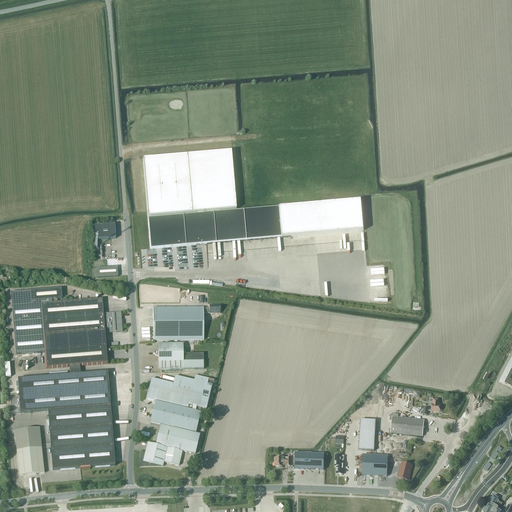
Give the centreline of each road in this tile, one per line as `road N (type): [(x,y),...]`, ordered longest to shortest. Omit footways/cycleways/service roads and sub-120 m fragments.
road 1 (unclassified): [(130,491),(136,366),(108,0)]
road 2 (secondary): [(130,491),(296,487),(396,493),(420,502)]
road 3 (secondary): [(0,503),(130,491)]
